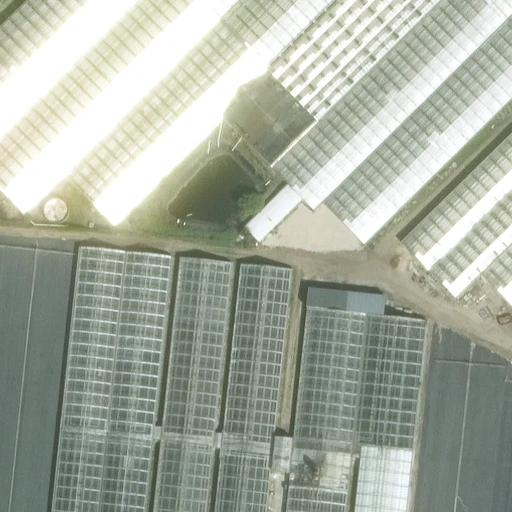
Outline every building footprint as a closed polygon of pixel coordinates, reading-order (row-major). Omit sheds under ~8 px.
[(139,0),(0,137),(0,192),(24,217),(64,177),(114,228),(223,120),(270,73),(269,72),(235,36),(200,0),(139,0)] [(28,0),(0,28),(0,137),(139,0),(28,0)] [(200,0),(235,36),(269,72),(270,73),(306,110),(420,0),(200,0)] [(511,0),(420,0),(306,110),(270,73),(223,120),(286,184),(303,202),(314,212),(323,204),(364,247),(511,100),(511,0)] [(511,135),(401,244),(456,300),(481,276),(511,245),(511,135)] [(286,184),(243,227),(260,245),(303,202),(286,184)] [(511,245),(481,276),(511,307),(511,245)] [(172,258),(79,248),(52,511),(146,511),(154,440),(155,428),(172,258)] [(179,259),(162,429),(155,428),(154,440),(161,441),(153,511),(206,511),(213,449),(215,434),(232,264),(179,259)] [(240,265),(222,435),(215,434),(213,449),(221,449),(214,511),(267,511),(271,473),(275,439),(292,271),(240,265)] [(407,511),(426,322),(306,309),(293,441),(275,439),(271,473),(289,474),(285,511),(407,511)]
